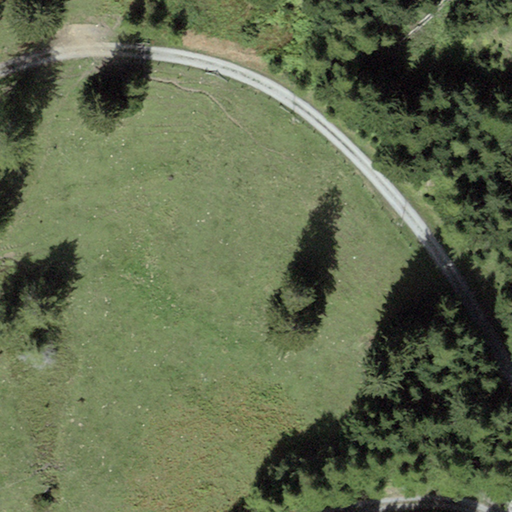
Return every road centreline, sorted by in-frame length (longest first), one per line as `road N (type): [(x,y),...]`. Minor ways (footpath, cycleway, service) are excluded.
road 1 (track): [(511,367),(428,240),(355,154),(271,87),(210,62),(142,49),(82,49),(0,67)]
road 2 (track): [(332,511),(399,502),(475,511)]
